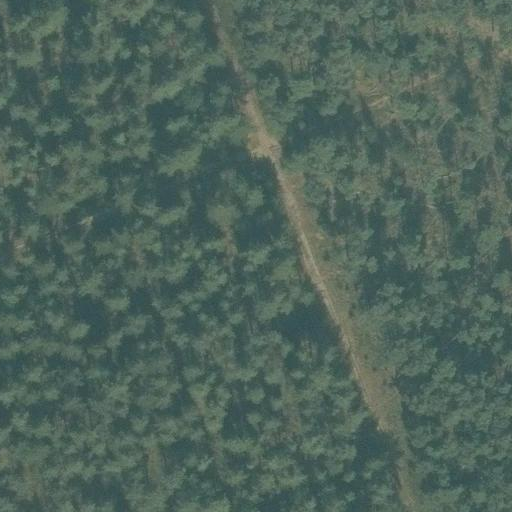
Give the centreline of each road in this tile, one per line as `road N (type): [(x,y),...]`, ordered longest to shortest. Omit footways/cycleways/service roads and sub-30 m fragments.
road 1 (track): [(207,0),(414,511)]
road 2 (track): [(267,149),(0,260)]
